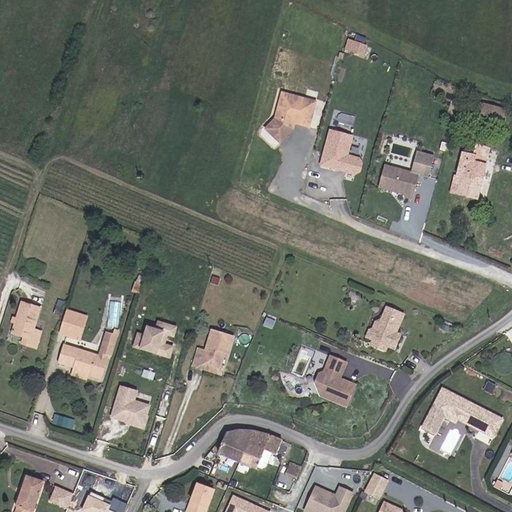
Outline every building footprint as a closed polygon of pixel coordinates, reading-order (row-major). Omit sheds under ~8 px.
[(348,39),(346,51),(367,54),(369,42),(348,39)] [(306,128),(314,103),(280,93),(273,119),(263,128),(276,143),(285,134),(287,128),(290,129),(292,123),(306,128)] [(470,112),(483,115),(487,98),(475,94),(470,112)] [(483,115),(492,118),(496,100),(487,98),(483,115)] [(492,118),(497,120),(502,102),(496,100),(492,118)] [(358,165),(355,161),(343,157),(349,138),(327,132),(317,166),(336,172),(336,169),(340,170),(341,174),(351,176),(355,174),(358,165)] [(495,150),(481,146),(473,180),(464,177),(461,192),(485,201),(495,150)] [(407,202),(415,178),(381,168),(374,190),(387,194),(388,193),(391,193),(390,195),(400,197),(400,200),(407,202)] [(207,278),(210,271),(203,269),(201,275),(207,278)] [(121,283),(128,285),(130,278),(123,275),(121,283)] [(391,329),(398,309),(375,301),(370,313),(365,316),(362,323),(364,327),(360,339),(380,347),(382,342),(389,344),(395,330),(391,329)] [(45,308),(26,302),(18,335),(29,338),(27,347),(41,352),(46,331),(40,329),(45,308)] [(70,309),(62,335),(85,341),(91,316),(70,309)] [(266,330),(269,322),(263,319),(260,328),(266,330)] [(176,326),(159,322),(157,329),(148,326),(144,339),(136,336),(133,346),(141,348),(151,352),(168,357),(171,347),(154,342),(157,333),(173,337),(176,326)] [(237,337),(215,330),(209,350),(202,348),(196,367),(225,377),(226,364),(228,359),(231,358),(237,337)] [(111,359),(69,344),(62,364),(76,368),(75,376),(92,382),(92,377),(104,380),(111,359)] [(345,404),(353,382),(335,376),(337,372),(339,371),(326,355),(311,362),(319,379),(312,382),(315,388),(327,392),(325,397),(345,404)] [(405,392),(412,377),(398,370),(393,382),(399,384),(397,388),(405,392)] [(478,394),(482,386),(473,382),(469,390),(478,394)] [(138,390),(120,384),(110,417),(144,427),(151,405),(135,400),(138,390)] [(507,420),(445,388),(424,429),(440,437),(448,420),(461,426),(462,423),(497,440),(507,420)] [(74,427),(75,419),(56,415),(54,423),(74,427)] [(227,433),(220,454),(261,470),(269,450),(280,456),(286,442),(276,437),(244,431),(227,433)] [(288,488),(293,476),(298,477),(301,466),(290,462),(286,473),(281,472),(277,484),(288,488)] [(381,497),(388,479),(375,474),(367,492),(381,497)] [(37,511),(47,481),(28,475),(17,511),(37,511)] [(336,493),(315,485),(303,511),(347,511),(355,493),(339,486),(336,493)] [(489,497),(492,490),(487,487),(483,495),(489,497)] [(76,495),(59,488),(53,502),(70,509),(76,495)] [(272,511),(273,510),(233,494),(225,511),(272,511)] [(89,495),(83,511),(85,511),(115,511),(118,506),(89,495)] [(403,511),(402,509),(384,500),(379,511),(403,511)] [(210,511),(212,509),(194,501),(190,511),(210,511)]
